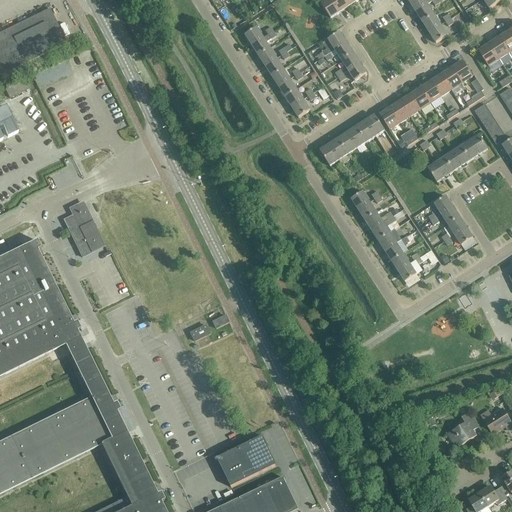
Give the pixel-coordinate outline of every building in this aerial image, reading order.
[(339,13),(330,0),(329,0),(321,5),(331,19),(339,13)] [(342,0),(330,0),(339,13),(348,8),(342,0)] [(427,6),(432,2),(435,0),(426,0),(424,1),(423,0),(413,0),(409,3),(416,13),(427,6)] [(504,0),(483,0),(489,10),(504,0)] [(416,13),(423,23),(434,16),(427,6),(416,13)] [(0,33),(0,75),(24,64),(66,44),(64,39),(49,9),(0,33)] [(423,23),(429,34),(441,26),(434,16),(423,23)] [(441,26),(429,34),(436,44),(447,36),(441,26)] [(245,36),(251,46),(263,39),(256,29),(245,36)] [(251,46),(258,57),(270,49),(266,44),(276,37),(274,33),(268,36),(263,40),(263,39),(251,46)] [(325,57),(325,58),(346,44),(339,33),(323,44),(327,50),(317,57),(319,61),(325,57)] [(510,33),(500,40),(509,54),(511,52),(511,36),(510,33)] [(500,40),(490,46),(499,60),(509,54),(500,40)] [(346,44),(335,52),(338,56),(341,62),(353,54),(346,44)] [(279,52),(282,57),(288,53),(293,50),(290,45),(279,52)] [(499,60),(490,46),(479,53),(489,67),(499,60)] [(258,57),(265,67),(277,60),(270,49),(258,57)] [(341,62),(348,72),(360,64),(353,54),(341,62)] [(265,67),(272,77),(283,70),(277,60),(265,67)] [(360,64),(348,72),(355,83),(367,75),(360,64)] [(463,64),(452,70),(461,85),(472,78),(463,64)] [(272,77),(278,88),(290,80),(283,70),(272,77)] [(452,70),(442,77),(451,91),(461,85),(452,70)] [(300,73),(295,77),(298,81),(303,78),(300,73)] [(344,75),(339,78),(342,83),(347,80),(344,75)] [(442,77),(432,84),(441,98),(451,91),(442,77)] [(499,84),(503,89),(511,83),(511,80),(510,77),(499,84)] [(278,88),(285,98),(296,90),(290,80),(278,88)] [(432,84),(422,90),(431,104),(441,98),(432,84)] [(500,96),(511,115),(511,92),(510,89),(500,96)] [(285,98),(292,108),(303,101),(296,90),(285,98)] [(422,90),(412,97),(421,111),(431,104),(422,90)] [(472,101),(474,104),(485,98),(481,92),(471,99),(472,101)] [(313,94),(308,98),(311,103),(316,99),(313,94)] [(412,97),(401,103),(411,118),(421,111),(412,97)] [(303,101),(292,108),(299,119),(310,111),(303,101)] [(401,103),(391,110),(401,124),(411,118),(401,103)] [(507,139),(485,106),(474,112),(496,146),(507,139)] [(0,141),(2,141),(0,135),(0,129),(2,128),(7,139),(19,133),(6,108),(0,111),(0,141)] [(401,124),(391,110),(381,117),(390,131),(401,124)] [(375,116),(365,123),(375,138),(385,132),(375,116)] [(453,125),(456,130),(464,125),(461,120),(453,125)] [(365,123),(356,128),(366,144),(375,138),(365,123)] [(356,128),(347,134),(357,150),(366,144),(356,128)] [(436,136),(440,141),(447,136),(444,131),(436,136)] [(347,134),(338,140),(348,156),(357,150),(347,134)] [(479,137),(470,142),(479,156),(488,151),(479,137)] [(338,140),(329,146),(339,161),(348,156),(338,140)] [(511,140),(502,147),(509,157),(511,155),(511,140)] [(419,147),(423,152),(431,147),(427,142),(419,147)] [(470,142),(462,148),(471,162),(479,156),(470,142)] [(339,161),(329,146),(320,152),(330,167),(339,161)] [(462,148),(453,153),(462,167),(471,162),(462,148)] [(453,153),(445,159),(454,173),(462,167),(453,153)] [(445,159),(436,164),(445,178),(454,173),(445,159)] [(436,164),(428,170),(437,184),(445,178),(436,164)] [(351,200),(358,211),(369,203),(363,193),(351,200)] [(434,206),(441,216),(453,208),(446,198),(434,206)] [(358,211),(364,221),(376,214),(369,203),(358,211)] [(64,222),(82,259),(105,248),(84,205),(72,211),(75,216),(64,222)] [(441,216),(448,226),(459,218),(453,208),(441,216)] [(364,221),(371,231),(393,217),(391,213),(380,220),(376,214),(364,221)] [(371,231),(378,242),(389,234),(386,229),(401,219),(398,215),(394,218),(393,217),(371,231)] [(448,226),(454,236),(466,228),(459,218),(448,226)] [(466,228),(454,236),(465,252),(477,245),(466,228)] [(378,242),(384,252),(396,245),(396,244),(406,238),(403,233),(398,237),(394,231),(389,234),(378,242)] [(0,260),(0,511),(164,511),(160,503),(165,501),(161,493),(157,495),(116,412),(119,411),(116,403),(112,405),(76,332),(80,330),(76,322),(72,324),(36,251),(40,249),(37,242),(23,249),(20,244),(12,248),(13,249),(15,253),(0,260)] [(384,252),(391,262),(403,255),(396,245),(384,252)] [(420,259),(414,262),(417,267),(429,259),(433,266),(439,263),(431,251),(420,259)] [(391,262),(398,273),(410,265),(403,255),(391,262)] [(410,265),(398,273),(405,283),(409,289),(420,282),(416,276),(410,265)] [(229,324),(226,317),(214,324),(217,330),(229,324)] [(191,335),(195,343),(210,335),(206,327),(191,335)] [(492,395),(495,400),(500,397),(497,392),(492,395)] [(480,417),(484,422),(493,436),(506,428),(507,430),(511,427),(511,424),(503,410),(492,417),(489,412),(480,417)] [(474,432),(479,429),(469,414),(462,419),(465,425),(448,436),(457,450),(477,437),(474,432)] [(217,460),(231,489),(276,467),(277,467),(262,437),(261,438),(262,438),(217,460)] [(506,485),(500,489),(507,501),(511,508),(511,499),(511,498),(511,497),(511,473),(502,480),(506,485)] [(294,511),(298,511),(286,487),(287,487),(283,479),(214,511),(294,511)] [(490,488),(479,495),(488,508),(496,503),(498,507),(507,501),(500,489),(494,493),(490,488)] [(482,511),(488,508),(479,495),(469,502),(472,507),(466,511),(482,511)]
